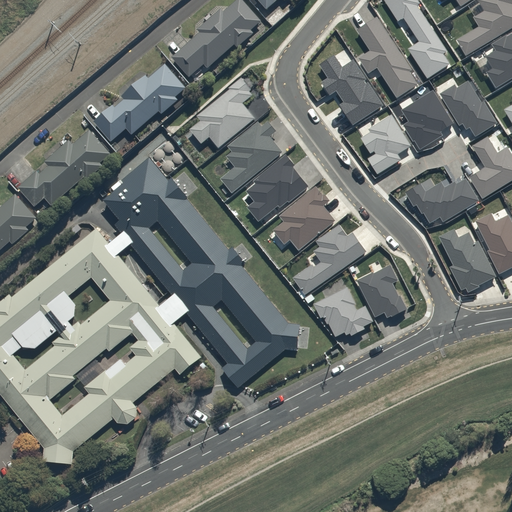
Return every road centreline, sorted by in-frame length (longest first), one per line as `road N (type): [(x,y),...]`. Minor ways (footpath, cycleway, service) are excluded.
road 1 (residential): [(84,511),(456,326)]
road 2 (residential): [(456,326),(405,231),(357,183),(290,92),(291,58),(335,0)]
road 3 (residential): [(0,175),(208,0)]
